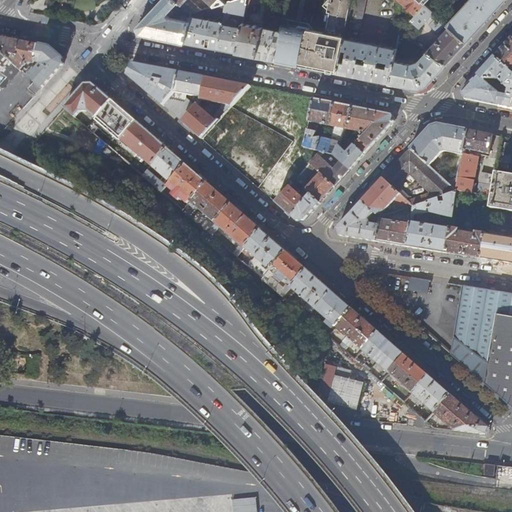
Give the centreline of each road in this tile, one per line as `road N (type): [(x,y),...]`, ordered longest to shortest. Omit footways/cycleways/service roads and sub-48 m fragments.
road 1 (residential): [(0,390),(511,454)]
road 2 (trunk): [(311,423),(267,360),(181,268),(135,233),(0,165)]
road 3 (trunk): [(311,423),(153,288),(0,199)]
road 4 (residential): [(429,107),(102,43)]
road 5 (residential): [(102,43),(97,66),(304,248)]
road 6 (residential): [(304,248),(511,429)]
road 7 (trunk): [(0,254),(105,315),(178,371)]
road 8 (residential): [(511,277),(304,248)]
road 9 (trunk): [(0,284),(112,331),(178,371)]
road 10 (trunk): [(178,371),(253,440),(312,511)]
road 11 (residential): [(429,107),(304,248)]
road 12 (residential): [(429,107),(511,17)]
